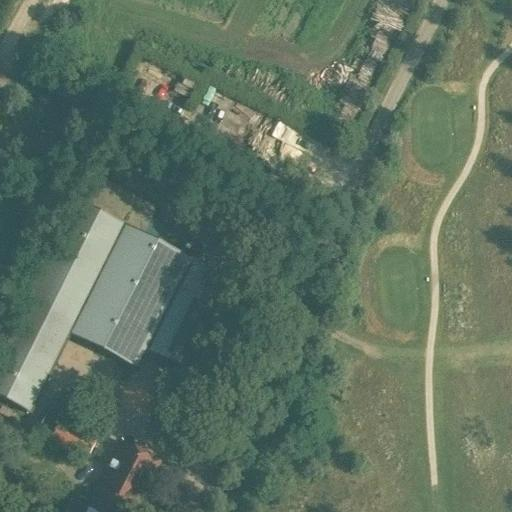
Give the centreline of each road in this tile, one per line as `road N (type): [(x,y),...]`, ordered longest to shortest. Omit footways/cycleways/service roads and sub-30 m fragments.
road 1 (track): [(511,351),(427,363),(364,349),(329,331),(239,275),(88,130),(0,71)]
road 2 (unclassified): [(181,511),(440,0)]
road 3 (track): [(431,470),(433,235),(475,147),(481,77),(511,44)]
road 4 (track): [(225,511),(132,407),(68,366)]
